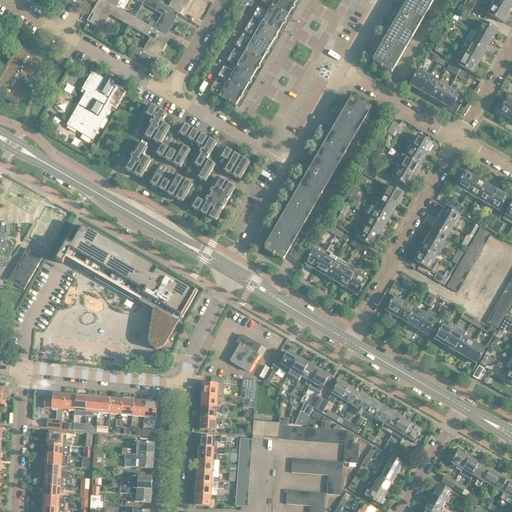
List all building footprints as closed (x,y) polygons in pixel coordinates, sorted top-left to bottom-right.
[(129,27),(134,19),(115,8),(103,1),(101,0),(98,0),(86,22),(100,30),(109,15),(129,27)] [(145,0),(103,0),(103,1),(115,8),(120,0),(134,0),(143,5),(145,0)] [(145,0),(143,5),(161,16),(153,30),(165,37),(177,15),(167,9),(151,0),(145,0)] [(172,0),(167,9),(177,15),(181,17),(191,0),(172,0)] [(261,0),(260,2),(270,8),(287,18),(296,2),(291,0),(261,0)] [(417,4),(427,10),(430,5),(421,0),(408,0),(407,2),(415,7),(417,4)] [(471,11),(474,5),(468,1),(468,0),(462,0),(460,5),(471,11)] [(494,0),(493,3),(508,12),(511,4),(511,0),(494,0)] [(415,7),(407,2),(390,32),(398,37),(399,36),(402,31),(405,26),(408,20),(411,15),(414,10),(415,7)] [(510,13),(508,12),(493,3),(487,14),(504,23),(510,13)] [(424,16),(426,13),(427,10),(417,4),(415,7),(414,10),(424,16)] [(471,11),(460,5),(454,16),(458,18),(461,13),(467,16),(471,11)] [(252,17),(262,23),(278,32),(287,18),(270,8),(267,13),(257,8),(252,17)] [(411,15),(421,21),(424,16),(414,10),(411,15)] [(408,20),(418,26),(421,21),(411,15),(408,20)] [(165,37),(153,30),(134,19),(129,27),(149,39),(142,50),(140,49),(137,50),(136,50),(134,54),(154,65),(169,39),(165,37)] [(453,28),(456,22),(451,19),(448,25),(453,28)] [(405,26),(415,32),(418,26),(408,20),(405,26)] [(259,28),(248,23),(243,32),(253,38),(270,47),(278,32),(262,23),(259,28)] [(497,31),(482,23),(476,34),(490,42),(497,31)] [(402,31),(412,37),(415,32),(405,26),(402,31)] [(399,36),(409,42),(412,37),(402,31),(399,36)] [(464,41),(470,44),(484,53),(490,42),(476,34),(470,31),(464,41)] [(390,32),(382,45),(372,63),(381,68),(384,62),(387,57),(390,52),(393,47),(396,41),(398,37),(390,32)] [(444,43),(447,37),(443,35),(439,40),(444,43)] [(406,47),(408,43),(409,42),(399,36),(398,37),(396,41),(406,47)] [(250,42),(240,38),(235,47),(244,53),(261,62),(270,47),(253,38),(250,42)] [(393,47),(403,53),(406,47),(396,41),(393,47)] [(478,63),(484,53),(470,44),(464,54),(463,54),(478,63)] [(8,66),(0,80),(0,95),(16,105),(27,86),(25,85),(40,59),(18,46),(7,65),(8,66)] [(400,58),(403,53),(393,47),(390,52),(400,58)] [(397,63),(400,58),(390,52),(387,57),(397,63)] [(478,63),(463,54),(464,54),(460,52),(457,57),(461,59),(457,65),(472,74),(478,63)] [(241,58),(231,54),(226,62),(236,68),(252,77),(261,62),(244,53),(241,58)] [(430,60),(436,63),(439,59),(433,55),(430,60)] [(394,68),(397,63),(387,57),(384,62),(394,68)] [(439,59),(436,63),(442,67),(445,62),(439,59)] [(384,62),(381,68),(391,74),(394,68),(384,62)] [(233,73),(222,68),(217,77),(227,83),(244,92),(252,77),(236,68),(233,73)] [(459,71),(457,75),(456,77),(466,83),(470,77),(459,71)] [(409,86),(420,92),(428,78),(417,72),(409,86)] [(92,140),(111,107),(115,109),(125,92),(112,85),(109,89),(102,84),(104,80),(91,73),(81,90),(85,92),(66,125),(92,140)] [(420,92),(418,94),(429,100),(438,84),(428,78),(420,92)] [(435,104),(436,102),(440,104),(449,90),(445,87),(447,84),(440,80),(438,84),(429,100),(435,104)] [(224,87),(214,83),(209,92),(235,107),(244,92),(227,83),(224,87)] [(453,92),(455,88),(451,86),(449,90),(440,104),(444,106),(443,108),(454,115),(460,105),(455,103),(459,96),(453,92)] [(511,96),(509,95),(507,99),(506,99),(502,106),(498,104),(492,113),(504,120),(505,118),(509,120),(511,114),(511,96)] [(360,103),(351,99),(334,129),(342,134),(344,130),(347,125),(350,119),(353,114),(357,109),(360,103)] [(367,115),(370,109),(360,103),(357,109),(367,115)] [(152,118),(152,119),(157,110),(148,105),(143,114),(151,119),(152,118)] [(353,114),(364,120),(367,115),(357,109),(353,114)] [(152,119),(160,123),(161,124),(161,123),(166,115),(157,110),(152,119)] [(350,119),(361,125),(364,120),(353,114),(350,119)] [(152,118),(151,119),(147,127),(155,132),(160,123),(152,119),(152,118)] [(347,125),(358,131),(361,125),(350,119),(347,125)] [(386,133),(392,137),(398,126),(392,122),(386,133)] [(161,123),(161,124),(160,123),(155,132),(164,137),(169,128),(161,123)] [(177,133),(186,138),(191,129),(182,125),(177,133)] [(344,130),(354,136),(358,131),(347,125),(344,130)] [(142,135),(151,140),(155,132),(147,127),(142,135)] [(199,134),(191,129),(186,138),(194,143),(199,134)] [(334,129),(324,146),(316,159),(325,164),(325,163),(328,157),(332,152),(335,146),(338,141),(341,136),(342,134),(334,129)] [(351,142),(352,140),(354,136),(344,130),(342,134),(341,136),(351,142)] [(56,139),(59,134),(53,131),(50,136),(56,139)] [(164,137),(155,132),(151,140),(159,145),(160,145),(164,137)] [(390,136),(386,133),(381,141),(386,144),(390,136)] [(194,143),(202,148),(207,139),(199,134),(194,143)] [(338,141),(348,147),(351,142),(341,136),(338,141)] [(406,144),(410,147),(425,156),(431,145),(417,136),(413,143),(408,140),(406,144)] [(164,137),(160,145),(159,145),(155,153),(163,158),(168,149),(172,142),(164,137)] [(216,144),(207,139),(202,148),(211,153),(216,144)] [(345,152),(348,147),(338,141),(335,146),(345,152)] [(163,158),(172,163),(176,154),(181,146),(172,142),(168,149),(163,158)] [(133,152),(141,156),(142,156),(146,148),(137,143),(133,152)] [(400,155),(404,158),(419,166),(425,156),(410,147),(406,144),(400,155)] [(176,154),(185,159),(189,151),(181,146),(176,154)] [(342,158),(345,152),(335,146),(332,152),(342,158)] [(202,148),(197,156),(206,161),(206,160),(211,153),(202,148)] [(379,156),(382,150),(378,148),(374,154),(379,156)] [(227,162),(232,154),(224,149),(219,157),(227,162)] [(141,156),(133,152),(128,160),(136,165),(141,156)] [(339,163),(342,158),(332,152),(328,157),(339,163)] [(180,168),(185,159),(176,154),(172,163),(180,168)] [(235,167),(240,158),(232,154),(227,162),(235,167)] [(419,166),(404,158),(400,155),(394,165),(398,168),(413,177),(415,173),(417,174),(421,167),(419,166)] [(150,161),(142,156),(141,156),(136,165),(145,170),(150,161)] [(201,169),(206,161),(197,156),(192,164),(201,169)] [(336,169),(339,163),(328,157),(325,163),(336,169)] [(249,164),(240,158),(235,167),(244,172),(249,164)] [(319,173),(322,168),(325,164),(316,159),(299,189),(307,194),(310,190),(320,196),(323,190),(313,184),(316,179),(319,173)] [(131,174),(136,165),(128,160),(123,169),(131,174)] [(206,160),(206,161),(201,169),(210,174),(215,165),(206,160)] [(227,162),(222,170),(230,175),(235,167),(227,162)] [(369,162),(366,169),(377,175),(380,169),(369,162)] [(333,174),(336,169),(325,163),(325,164),(322,168),(333,174)] [(145,170),(136,165),(131,174),(140,179),(145,170)] [(148,183),(157,188),(161,180),(166,172),(157,167),(153,175),(148,183)] [(244,172),(235,167),(230,175),(239,181),(244,172)] [(319,173),(329,179),(333,174),(322,168),(319,173)] [(398,168),(392,179),(407,187),(413,177),(398,168)] [(210,174),(201,169),(196,177),(205,182),(210,174)] [(377,175),(366,169),(362,174),(373,181),(377,175)] [(459,169),(450,185),(466,194),(475,179),(476,179),(459,169)] [(166,172),(161,180),(157,188),(165,193),(170,185),(174,177),(166,172)] [(326,185),(329,179),(319,173),(316,179),(326,185)] [(170,185),(178,189),(183,181),(174,177),(170,185)] [(213,187),(221,192),(226,183),(217,178),(213,187)] [(323,190),(326,185),(316,179),(313,184),(323,190)] [(486,185),(475,179),(466,194),(477,201),(486,185)] [(191,186),(183,181),(178,189),(187,194),(191,186)] [(230,197),(234,189),(235,188),(226,183),(221,192),(230,197)] [(173,198),(178,189),(170,185),(165,193),(173,198)] [(477,201),(487,207),(496,192),(486,185),(477,201)] [(403,195),(388,186),(381,197),(396,206),(403,195)] [(208,195),(216,200),(221,192),(213,187),(208,195)] [(356,196),(359,190),(354,188),(351,193),(356,196)] [(173,198),(182,203),(187,194),(178,189),(173,198)] [(299,189),(289,206),(282,219),(290,224),(291,222),(294,216),(297,211),(300,206),(304,200),(307,195),(307,194),(299,189)] [(317,201),(318,200),(320,196),(310,190),(307,194),(307,195),(317,201)] [(225,205),(230,197),(221,192),(216,200),(225,205)] [(489,212),(491,209),(498,213),(507,198),(496,192),(487,207),(485,210),(489,212)] [(356,196),(351,193),(345,204),(350,206),(356,196)] [(208,195),(203,203),(203,204),(212,208),(216,200),(208,195)] [(304,200),(314,206),(317,201),(307,195),(304,200)] [(381,197),(375,207),(390,216),(396,206),(381,197)] [(195,199),(190,207),(198,212),(203,204),(203,203),(195,199)] [(225,205),(216,200),(212,208),(220,213),(225,205)] [(300,206),(311,212),(314,206),(304,200),(300,206)] [(446,206),(456,212),(460,206),(449,200),(446,206)] [(511,203),(502,220),(511,225),(511,203)] [(198,212),(207,217),(212,208),(203,204),(198,212)] [(365,215),(369,218),(384,227),(390,216),(375,207),(371,205),(365,215)] [(297,211),(308,217),(311,212),(300,206),(297,211)] [(220,213),(212,208),(207,217),(215,222),(220,213)] [(339,214),(344,217),(347,211),(343,208),(339,214)] [(436,219),(438,220),(452,229),(455,231),(458,226),(458,225),(455,223),(458,218),(442,209),(436,219)] [(294,216),(305,223),(308,217),(297,211),(294,216)] [(359,226),(363,228),(378,237),(384,227),(369,218),(365,215),(359,226)] [(291,222),(301,228),(305,223),(294,216),(291,222)] [(477,224),(480,220),(473,216),(470,220),(477,224)] [(491,232),(497,221),(491,218),(485,228),(491,232)] [(282,219),(274,233),(264,249),(272,254),(275,249),(279,243),(282,238),(285,233),(288,227),(290,224),(282,219)] [(336,220),(333,225),(339,228),(342,223),(336,220)] [(452,229),(438,220),(432,230),(446,239),(452,229)] [(503,225),(497,221),(491,232),(497,236),(503,225)] [(298,233),(301,228),(291,222),(290,224),(288,227),(298,233)] [(161,349),(164,346),(177,323),(172,320),(175,315),(180,318),(195,292),(180,284),(145,263),(82,227),(71,246),(66,243),(55,261),(61,264),(64,260),(152,310),(147,339),(147,342),(147,344),(149,347),(152,349),(153,350),(155,350),(158,350),(159,350),(161,349)] [(295,239),(298,233),(288,227),(285,233),(295,239)] [(329,233),(335,237),(338,232),(332,228),(329,233)] [(380,238),(378,237),(363,228),(360,234),(356,232),(353,236),(374,249),(380,238)] [(477,234),(487,240),(490,235),(479,229),(477,234)] [(429,236),(426,234),(424,239),(444,251),(447,247),(443,245),(446,239),(432,230),(429,236)] [(466,237),(471,239),(475,232),(470,230),(466,237)] [(282,238),(292,244),(295,239),(285,233),(282,238)] [(487,240),(477,234),(474,239),(484,245),(487,240)] [(289,249),(292,244),(282,238),(279,243),(289,249)] [(420,251),(434,259),(438,253),(442,255),(444,251),(424,239),(418,249),(420,251)] [(484,245),(474,239),(471,243),(482,249),(484,245)] [(356,249),(359,244),(352,240),(350,245),(356,249)] [(286,255),(289,249),(279,243),(275,249),(286,255)] [(482,249),(471,243),(468,248),(479,254),(482,249)] [(365,256),(365,257),(369,250),(364,248),(364,247),(359,244),(356,249),(366,254),(365,256)] [(315,247),(305,265),(315,271),(324,256),(326,253),(315,247)] [(479,254),(468,248),(465,253),(476,259),(479,254)] [(25,249),(7,281),(23,290),(32,276),(42,258),(25,249)] [(275,249),(272,254),(283,260),(286,255),(275,249)] [(369,250),(365,257),(375,262),(379,256),(369,250)] [(428,270),(434,259),(420,251),(414,262),(428,270)] [(459,260),(462,253),(458,251),(454,257),(459,260)] [(326,253),(324,256),(315,271),(326,277),(334,262),(328,258),(330,255),(326,253)] [(476,259),(465,253),(463,258),(473,264),(476,259)] [(460,263),(470,269),(473,264),(463,258),(460,263)] [(326,277),(336,283),(345,268),(334,262),(326,277)] [(457,268),(467,274),(470,269),(460,263),(457,268)] [(336,283),(346,289),(355,274),(357,270),(347,265),(345,268),(336,283)] [(467,274),(457,268),(454,273),(465,279),(467,274)] [(355,274),(346,289),(357,295),(367,278),(361,274),(361,273),(357,270),(355,274)] [(443,286),(450,275),(446,272),(442,278),(436,274),(433,279),(443,286)] [(451,278),(462,284),(465,279),(454,273),(451,278)] [(449,283),(459,289),(462,284),(451,278),(449,283)] [(400,285),(411,291),(414,285),(404,279),(400,285)] [(449,283),(446,288),(456,294),(459,289),(449,283)] [(420,288),(414,285),(411,291),(417,295),(420,288)] [(502,293),(511,299),(511,292),(505,289),(502,293)] [(500,298),(510,305),(511,302),(511,299),(502,293),(500,298)] [(395,318),(404,303),(393,297),(384,312),(395,318)] [(500,298),(497,303),(508,309),(510,305),(500,298)] [(411,301),(406,299),(404,303),(395,318),(406,324),(414,309),(408,306),(411,301)] [(437,312),(443,316),(449,305),(443,301),(437,312)] [(508,309),(497,303),(494,308),(505,314),(508,309)] [(443,316),(449,319),(455,308),(449,305),(443,316)] [(491,313),(502,319),(505,314),(494,308),(491,313)] [(414,309),(406,324),(416,330),(424,315),(414,309)] [(488,318),(499,324),(502,319),(491,313),(488,318)] [(424,315),(416,330),(427,336),(435,322),(424,315)] [(488,318),(486,323),(496,329),(499,324),(488,318)] [(511,324),(505,321),(499,332),(503,334),(506,328),(511,331),(511,324)] [(433,340),(444,346),(455,327),(449,323),(446,328),(442,325),(433,340)] [(460,335),(462,331),(455,327),(444,346),(454,352),(463,337),(460,335)] [(239,345),(230,362),(248,372),(257,356),(260,358),(265,350),(260,347),(260,346),(244,337),(240,336),(236,343),(239,345)] [(473,343),(463,337),(454,352),(465,358),(473,343)] [(495,347),(499,341),(499,340),(495,337),(490,345),(495,347)] [(473,343),(465,358),(475,364),(484,349),(473,343)] [(495,347),(490,345),(486,353),(490,355),(495,347)] [(285,368),(283,373),(288,375),(297,358),(287,352),(279,365),(285,368)] [(494,361),(485,356),(478,366),(484,370),(487,364),(491,367),(494,361)] [(297,358),(288,375),(293,378),(292,379),(298,382),(301,377),(308,364),(297,358)] [(308,387),(318,370),(308,364),(301,377),(306,380),(304,385),(308,387)] [(511,370),(510,369),(505,367),(503,371),(507,374),(504,380),(505,381),(504,383),(508,386),(510,383),(511,384),(511,370)] [(275,372),(271,370),(264,381),(269,383),(275,372)] [(318,370),(308,387),(313,390),(315,385),(321,389),(324,384),(327,386),(332,377),(329,376),(318,370)] [(487,378),(483,384),(488,386),(492,381),(487,378)] [(330,394),(329,398),(338,404),(349,386),(337,379),(330,390),(332,391),(330,394)] [(254,389),(254,381),(242,381),(242,388),(254,389)] [(202,396),(217,397),(222,397),(223,390),(229,390),(229,386),(202,384),(202,396)] [(349,386),(338,404),(343,407),(345,403),(351,406),(358,394),(352,391),(354,388),(349,386)] [(0,387),(0,408),(4,409),(5,400),(11,401),(12,395),(5,394),(1,394),(2,388),(0,387)] [(62,416),(62,410),(64,395),(52,394),(52,399),(45,398),(44,409),(58,410),(57,421),(47,420),(46,428),(61,429),(62,416)] [(358,394),(351,406),(357,410),(355,414),(359,416),(369,400),(358,394)] [(64,395),(62,410),(74,411),(75,396),(64,395)] [(87,395),(87,397),(85,412),(85,417),(96,418),(97,413),(98,398),(98,397),(94,397),(94,396),(87,395)] [(85,417),(85,412),(87,397),(75,396),(74,411),(73,417),(85,418),(85,417)] [(201,407),(216,408),(217,397),(202,396),(201,407)] [(315,410),(321,399),(316,396),(312,402),(307,399),(304,403),(315,410)] [(110,399),(98,398),(97,413),(108,415),(110,399)] [(253,409),(253,399),(243,398),(242,408),(253,409)] [(370,398),(369,400),(359,416),(360,416),(360,415),(365,417),(366,415),(372,418),(380,404),(370,398)] [(110,399),(108,415),(120,416),(121,400),(110,399)] [(328,403),(321,399),(315,410),(322,414),(328,403)] [(133,402),(121,400),(120,416),(131,417),(133,402)] [(133,402),(131,417),(143,418),(144,403),(133,402)] [(156,404),(144,403),(143,418),(155,419),(156,404)] [(378,422),(377,424),(381,426),(391,410),(380,404),(372,418),(378,422)] [(200,419),(215,420),(216,408),(201,407),(200,419)] [(385,431),(388,427),(393,430),(400,418),(401,416),(391,410),(381,426),(382,426),(380,429),(385,431)] [(304,426),(308,417),(302,413),(300,412),(294,425),(304,426)] [(339,418),(333,414),(330,419),(336,422),(339,418)] [(287,424),(288,419),(279,418),(278,423),(278,426),(284,427),(286,427),(287,424)] [(401,440),(402,438),(410,424),(400,418),(393,430),(391,434),(401,440)] [(200,419),(199,430),(214,431),(216,431),(216,426),(221,426),(221,425),(226,425),(226,420),(215,420),(200,419)] [(252,426),(258,426),(264,426),(263,438),(277,439),(278,426),(278,423),(252,422),(252,426)] [(350,432),(353,427),(347,423),(345,428),(350,432)] [(407,441),(409,439),(414,443),(421,430),(410,424),(402,438),(407,441)] [(340,431),(338,431),(337,444),(345,445),(346,432),(340,431)] [(46,446),(61,446),(71,447),(71,442),(65,441),(66,433),(47,432),(47,434),(46,446)] [(346,432),(345,445),(345,452),(358,453),(358,445),(352,445),(352,437),(347,436),(347,435),(346,435),(346,432)] [(372,443),(375,438),(367,434),(365,439),(372,443)] [(199,436),(198,448),(213,449),(216,449),(216,443),(214,443),(214,437),(199,436)] [(381,442),(375,438),(372,443),(378,447),(381,442)] [(121,455),(130,455),(139,456),(153,457),(154,444),(140,443),(135,443),(134,451),(131,450),(129,450),(121,449),(121,455)] [(45,456),(60,457),(61,446),(46,446),(45,456)] [(198,448),(197,460),(212,461),(215,461),(216,455),(224,456),(224,455),(225,450),(219,450),(216,450),(216,449),(213,449),(198,448)] [(454,459),(451,464),(461,470),(468,458),(454,450),(450,457),(454,459)] [(366,456),(370,459),(374,454),(369,451),(366,456)] [(93,453),(92,470),(101,470),(102,453),(93,453)] [(121,455),(124,455),(123,461),(123,467),(132,468),(138,468),(152,469),(153,457),(139,456),(130,455),(121,455)] [(66,457),(63,457),(60,457),(45,456),(45,466),(60,467),(65,468),(66,457)] [(362,462),(367,465),(370,459),(366,456),(362,462)] [(382,459),(379,464),(382,466),(396,474),(402,464),(390,457),(387,462),(382,459)] [(461,470),(459,474),(469,480),(472,476),(471,476),(478,464),(468,458),(461,470)] [(197,460),(196,471),(212,472),(217,473),(218,461),(215,461),(212,461),(197,460)] [(478,480),(474,486),(478,488),(479,486),(489,470),(478,464),(471,476),(472,476),(478,480)] [(59,478),(66,478),(69,479),(69,473),(60,472),(60,467),(45,466),(44,477),(59,478)] [(354,477),(359,479),(362,474),(365,469),(360,466),(357,471),(354,477)] [(380,471),(381,472),(378,477),(390,484),(396,474),(382,466),(380,471)] [(479,486),(485,489),(487,485),(492,488),(499,476),(499,475),(493,471),(493,472),(489,470),(479,486)] [(196,471),(195,483),(211,484),(211,478),(217,478),(217,473),(212,472),(196,471)] [(451,489),(455,482),(444,476),(440,482),(451,489)] [(498,492),(497,493),(502,496),(503,494),(510,482),(499,476),(492,488),(498,492)] [(59,488),(65,489),(66,478),(59,478),(44,477),(43,487),(59,488)] [(137,477),(131,477),(131,484),(127,484),(119,483),(119,484),(112,484),(111,488),(150,490),(151,478),(137,477)] [(390,484),(378,477),(372,487),(384,494),(390,484)] [(455,482),(451,489),(456,492),(460,485),(455,482)] [(500,499),(505,502),(508,497),(511,499),(511,483),(510,482),(503,494),(502,496),(500,499)] [(195,483),(195,494),(210,495),(216,496),(216,489),(222,490),(223,485),(211,484),(195,483)] [(369,492),(366,497),(378,504),(384,494),(372,487),(367,484),(364,489),(369,492)] [(433,496),(445,503),(451,492),(439,485),(433,496)] [(43,487),(43,498),(58,499),(59,488),(43,487)] [(111,488),(119,488),(119,489),(114,489),(114,493),(119,493),(119,494),(125,495),(126,494),(134,495),(134,502),(149,503),(150,490),(111,488)] [(461,495),(471,500),(474,496),(464,490),(461,495)] [(195,494),(194,506),(209,507),(210,495),(195,494)] [(437,511),(439,511),(445,503),(433,496),(431,495),(427,501),(429,502),(427,506),(437,511)] [(480,500),(474,496),(471,500),(478,504),(480,500)] [(60,509),(60,510),(67,510),(68,505),(61,504),(61,499),(58,499),(43,498),(42,508),(60,509)] [(373,511),(374,511),(365,505),(366,503),(360,500),(353,511),(373,511)] [(101,511),(102,504),(90,503),(89,511),(101,511)] [(470,511),(474,506),(469,503),(466,509),(470,511)]
